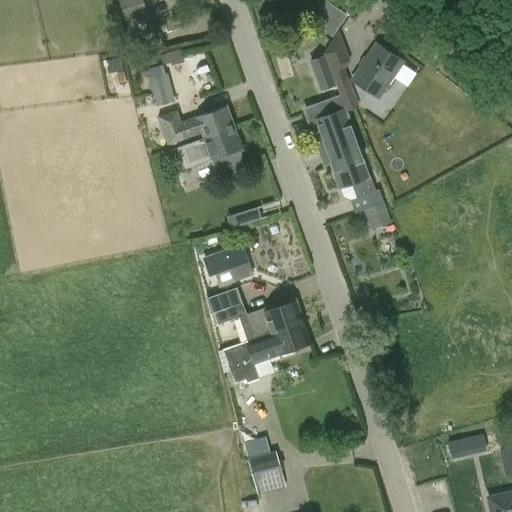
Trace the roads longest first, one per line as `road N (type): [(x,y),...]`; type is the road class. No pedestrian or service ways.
road 1 (tertiary): [(404,511),(233,0)]
road 2 (tertiary): [(511,99),(369,0)]
